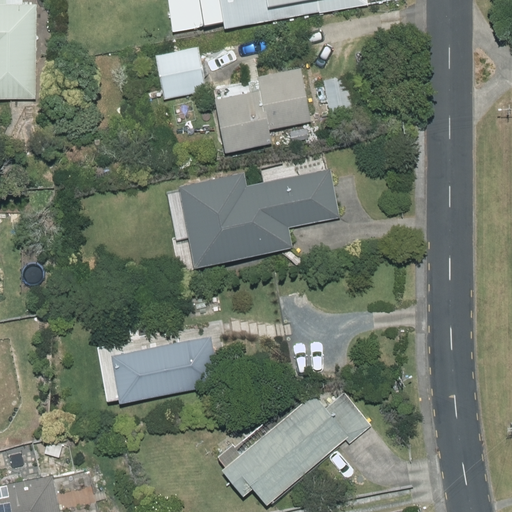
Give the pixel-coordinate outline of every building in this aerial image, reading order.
[(24,4),(24,0),(0,0),(0,99),(37,99),(37,5),(24,4)] [(169,0),(174,31),(205,26),(201,0),(169,0)] [(222,0),(227,28),(370,4),(369,0),(222,0)] [(199,48),(158,55),(167,99),(208,91),(199,48)] [(303,69),(261,78),(263,91),(218,100),(228,152),(274,143),(271,130),(313,121),(303,69)] [(347,76),(325,80),(331,118),(354,114),(347,76)] [(48,138),(35,139),(35,148),(48,148),(48,138)] [(246,173),(181,187),(197,268),(294,248),(291,228),(341,217),(331,169),(249,186),(246,173)] [(211,332),(114,348),(122,395),(219,379),(211,332)] [(373,421),(346,389),(329,403),(317,387),(224,461),(246,488),(256,480),(269,498),(348,435),(351,439),(373,421)] [(0,477),(0,511),(100,511),(93,466),(58,472),(57,467),(0,477)]
